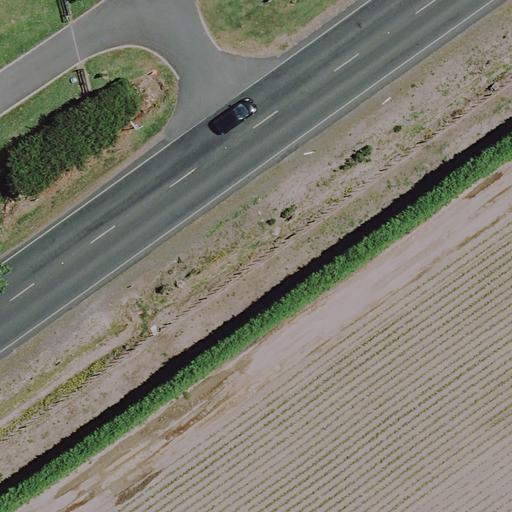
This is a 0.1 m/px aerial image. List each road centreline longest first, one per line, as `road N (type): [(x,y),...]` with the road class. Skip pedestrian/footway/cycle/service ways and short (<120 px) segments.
road 1 (tertiary): [(0,311),(257,128)]
road 2 (tertiary): [(257,128),(437,0)]
road 3 (residential): [(257,128),(166,0)]
